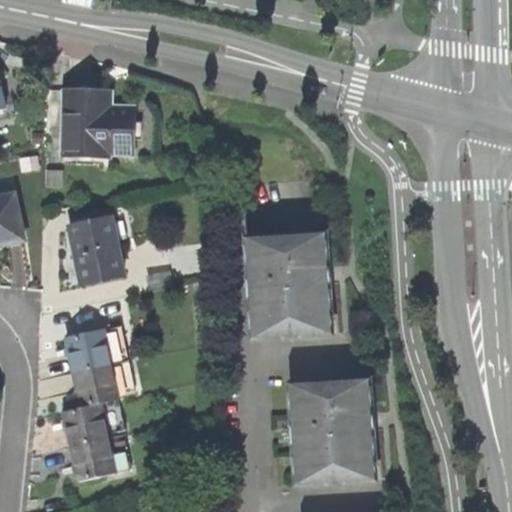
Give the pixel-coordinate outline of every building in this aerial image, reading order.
[(0,72),(0,111),(9,110),(1,73),(0,72)] [(111,160),(135,160),(137,109),(113,108),(113,95),(89,94),(64,93),(63,161),(111,163),(111,160)] [(0,111),(0,123),(17,120),(14,108),(9,110),(0,111)] [(15,194),(0,197),(0,245),(25,240),(15,194)] [(71,222),(72,228),(94,223),(92,217),(71,222)] [(82,285),(124,275),(112,219),(94,223),(72,228),(70,228),(78,267),(82,285)] [(253,342),(331,336),(327,284),(325,284),(325,277),(324,270),(326,269),(323,235),(245,241),(248,274),(244,275),(247,311),(250,310),(253,342)] [(71,359),(74,374),(128,362),(129,362),(121,327),(66,339),(71,359)] [(79,394),(82,409),(118,401),(136,397),(128,362),(74,374),(79,394)] [(296,489),(375,484),(371,432),(370,432),(369,424),(369,416),(370,416),(368,382),(289,388),(292,422),(288,422),(290,457),(294,457),(296,489)] [(69,435),(72,448),(109,440),(126,436),(118,401),(82,409),(64,413),(69,435)] [(109,440),(72,448),(77,469),(79,481),(116,473),(109,440)]
